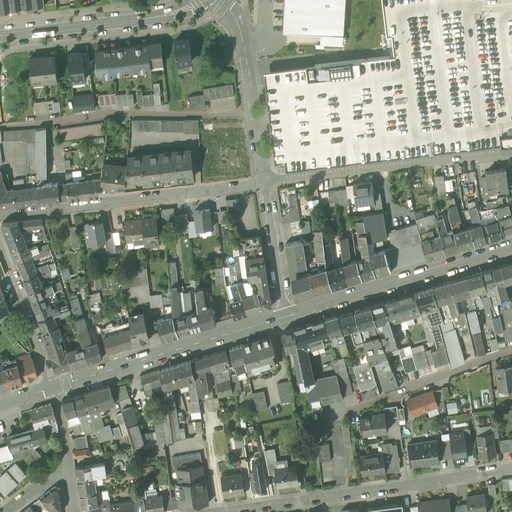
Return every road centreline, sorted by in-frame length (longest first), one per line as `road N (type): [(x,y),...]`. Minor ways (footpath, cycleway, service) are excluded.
road 1 (residential): [(243,511),(511,467)]
road 2 (residential): [(263,184),(0,215)]
road 3 (residential): [(511,153),(263,184)]
road 4 (unclassified): [(53,387),(286,315)]
road 5 (unclassified): [(286,315),(511,249)]
road 6 (tertiary): [(204,0),(158,16),(0,36)]
road 7 (residential): [(223,0),(244,45),(263,184)]
road 8 (residential): [(511,350),(366,405)]
road 9 (residential): [(53,387),(0,249)]
road 10 (residential): [(263,184),(286,315)]
